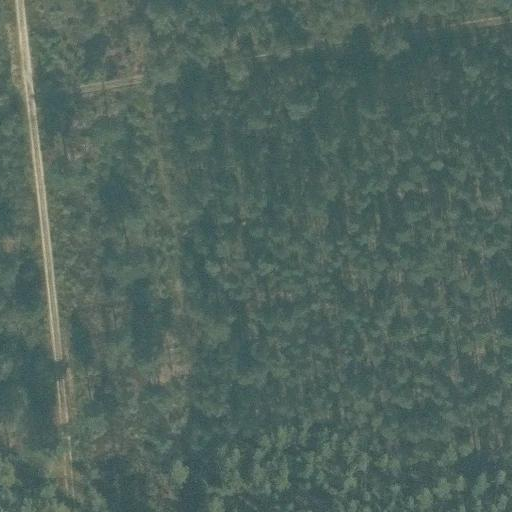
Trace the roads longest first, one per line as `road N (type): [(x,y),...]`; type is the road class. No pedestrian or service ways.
road 1 (track): [(72,511),(20,0)]
road 2 (track): [(27,80),(511,12)]
